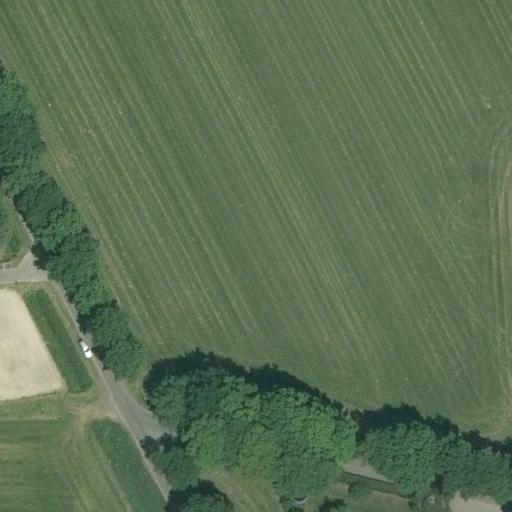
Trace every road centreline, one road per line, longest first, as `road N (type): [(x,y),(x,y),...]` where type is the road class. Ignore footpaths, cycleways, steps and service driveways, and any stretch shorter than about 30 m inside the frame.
road 1 (residential): [(138,430),(505,511)]
road 2 (residential): [(0,168),(138,430)]
